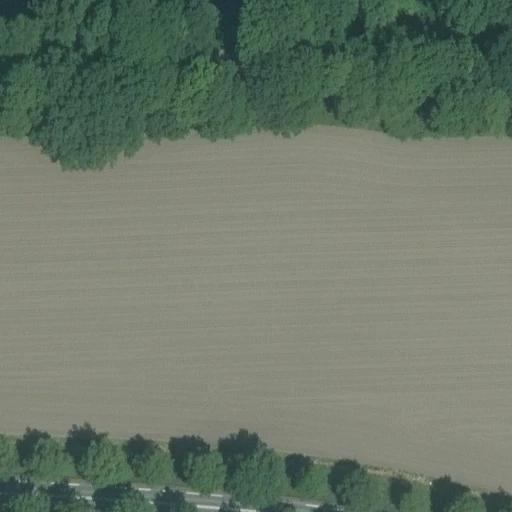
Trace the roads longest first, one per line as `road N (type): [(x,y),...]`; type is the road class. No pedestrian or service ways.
road 1 (track): [(511,66),(0,84)]
road 2 (secondary): [(0,496),(239,511)]
